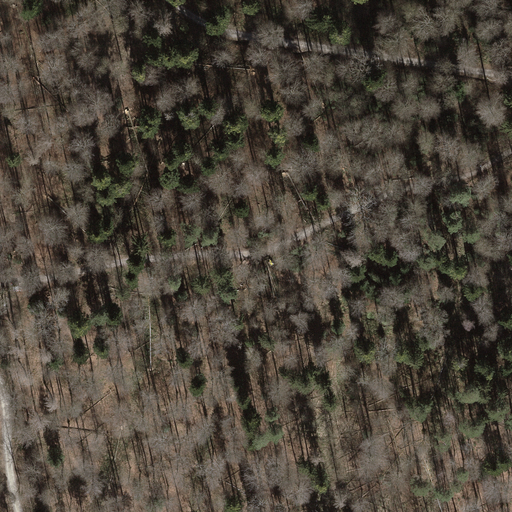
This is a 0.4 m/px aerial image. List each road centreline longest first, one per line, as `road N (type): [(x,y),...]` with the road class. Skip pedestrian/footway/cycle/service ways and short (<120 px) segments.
road 1 (track): [(511,150),(473,173),(399,190),(275,247),(140,258),(0,284)]
road 2 (track): [(511,75),(231,36),(168,0)]
road 3 (track): [(19,511),(0,380)]
